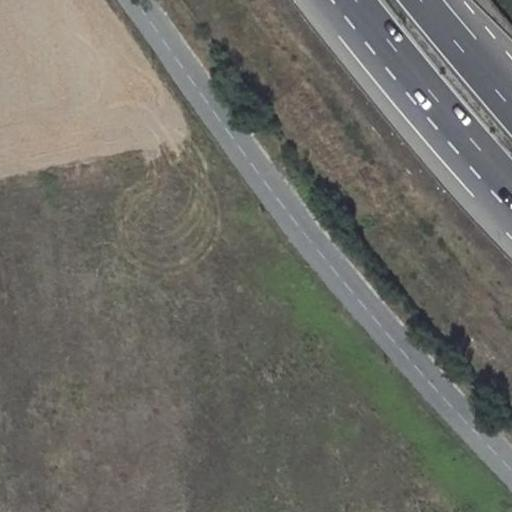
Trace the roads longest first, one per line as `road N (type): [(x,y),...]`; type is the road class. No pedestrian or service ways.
road 1 (residential): [(511,471),(330,267),(133,0)]
road 2 (trunk): [(354,0),(511,187)]
road 3 (trunk): [(511,107),(420,0)]
